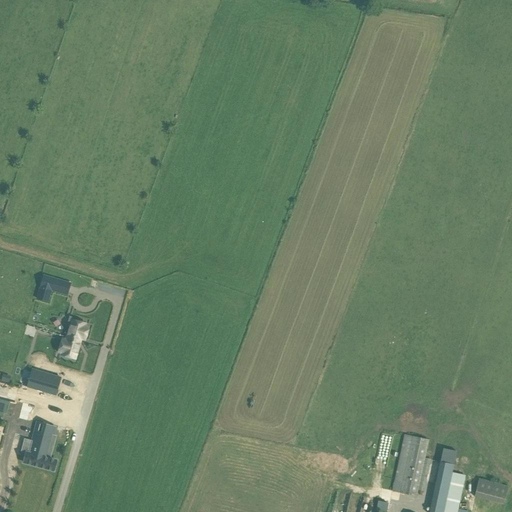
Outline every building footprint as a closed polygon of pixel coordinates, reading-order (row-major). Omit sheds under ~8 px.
[(43,276),(40,287),(51,291),(67,295),(70,284),(43,276)] [(67,333),(66,337),(80,341),(80,338),(84,339),(88,327),(84,326),(85,324),(79,322),(80,320),(70,317),(65,333),(67,333)] [(62,340),(59,352),(63,353),(62,355),(68,357),(67,358),(73,360),(73,358),(74,359),(80,341),(66,337),(65,340),(62,340)] [(55,395),(61,378),(49,375),(32,370),(27,387),(44,392),(55,395)] [(13,414),(15,404),(10,402),(7,413),(13,414)] [(36,422),(27,454),(47,460),(56,428),(36,422)] [(403,437),(391,493),(416,498),(416,497),(417,492),(424,461),(428,443),(403,437)] [(53,459),(62,460),(64,446),(55,444),(53,459)] [(442,448),(428,511),(466,511),(467,510),(457,508),(464,475),(450,472),(454,450),(442,448)] [(26,454),(24,462),(46,469),(53,470),(55,462),(47,460),(27,454),(26,454)] [(479,478),(475,497),(504,504),(509,486),(484,480),(485,478),(482,477),(482,479),(479,478)] [(354,511),(367,511),(370,503),(358,500),(354,511)] [(378,502),(377,509),(386,511),(388,504),(378,502)]
